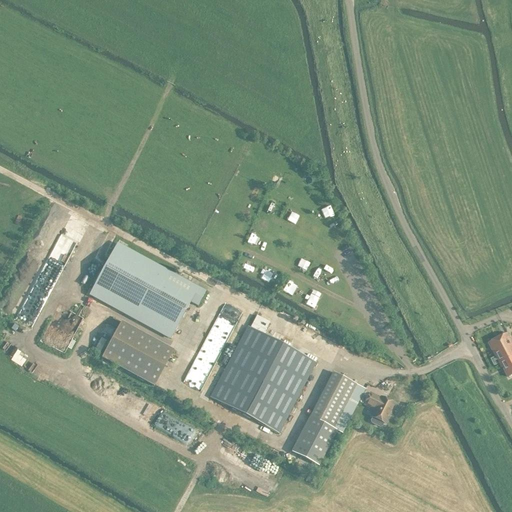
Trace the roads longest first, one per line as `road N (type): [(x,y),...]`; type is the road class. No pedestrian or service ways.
road 1 (track): [(0,167),(375,368),(414,371),(470,347)]
road 2 (unclassified): [(511,419),(397,212),(371,139),(347,0)]
road 3 (track): [(172,78),(102,221)]
